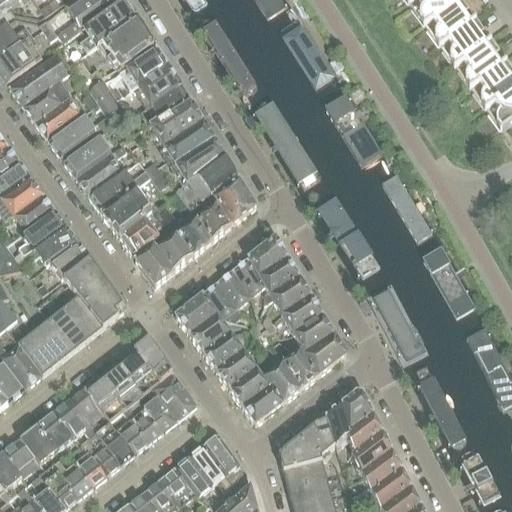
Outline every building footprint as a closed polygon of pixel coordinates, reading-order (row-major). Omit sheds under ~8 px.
[(0,0),(0,2),(8,13),(20,4),(23,8),(30,3),(28,0),(0,0)] [(78,0),(64,11),(75,27),(57,39),(65,51),(84,38),(79,31),(121,1),(120,0),(78,0)] [(201,0),(180,0),(192,19),(207,9),(201,0)] [(260,0),(266,9),(280,0),(260,0)] [(401,0),(408,8),(419,0),(401,0)] [(419,0),(408,8),(423,29),(459,3),(453,7),(448,0),(419,0)] [(423,29),(427,35),(439,50),(475,24),(474,24),(469,28),(462,19),(468,15),(459,3),(423,29)] [(135,24),(123,4),(85,32),(91,40),(81,48),(88,58),(99,50),(135,24)] [(55,5),(40,15),(45,22),(60,12),(55,5)] [(211,22),(196,31),(243,105),(257,96),(211,22)] [(12,23),(5,27),(0,31),(0,63),(31,41),(32,43),(32,42),(20,25),(12,23)] [(117,76),(152,51),(152,52),(153,51),(152,50),(136,25),(136,24),(135,24),(99,50),(117,76)] [(301,24),(283,36),(321,95),(339,84),(301,24)] [(483,36),(475,24),(439,50),(454,71),(490,45),(489,45),(484,49),(478,40),(483,36)] [(57,41),(47,26),(39,32),(50,47),(57,41)] [(41,62),(29,47),(33,44),(32,42),(32,43),(31,41),(0,63),(0,81),(5,89),(41,62)] [(454,71),(458,77),(469,92),(505,66),(499,70),(493,61),(498,57),(490,45),(454,71)] [(82,63),(88,58),(84,52),(77,57),(82,63)] [(137,92),(138,93),(168,74),(156,55),(127,75),(121,79),(132,96),(137,92)] [(338,61),(329,67),(335,77),(344,71),(338,61)] [(63,82),(48,62),(9,94),(23,113),(63,82)] [(511,78),(511,75),(505,66),(469,92),(485,113),(511,93),(511,86),(508,82),(511,78)] [(82,88),(92,81),(84,70),(78,74),(81,78),(75,82),(80,89),(76,92),(79,96),(85,92),(82,88)] [(179,92),(168,74),(138,93),(149,111),(179,92)] [(85,92),(89,98),(90,97),(105,87),(99,77),(92,81),(82,88),(85,92)] [(63,82),(23,113),(34,129),(56,113),(54,110),(68,100),(58,86),(63,82)] [(119,95),(113,99),(105,87),(90,97),(91,98),(83,103),(91,115),(99,110),(107,122),(98,128),(106,140),(130,124),(118,107),(124,103),(119,95)] [(349,96),(356,107),(366,100),(358,90),(349,96)] [(141,119),(151,135),(191,110),(179,92),(149,111),(150,113),(141,119)] [(511,93),(485,113),(499,133),(501,136),(511,127),(511,93)] [(344,98),(323,112),(364,172),(385,158),(344,98)] [(34,129),(47,147),(83,120),(70,103),(56,113),(34,129)] [(270,105),(251,117),(300,196),(319,184),(270,105)] [(202,128),(191,110),(151,135),(162,153),(202,128)] [(95,137),(84,121),(83,120),(47,147),(60,164),(95,137)] [(202,128),(162,153),(174,171),(213,146),(202,128)] [(62,167),(76,186),(112,160),(97,140),(62,167)] [(225,164),(213,146),(174,171),(185,189),(225,164)] [(0,156),(0,180),(18,168),(7,152),(0,156)] [(88,203),(124,178),(112,160),(76,186),(88,203)] [(185,189),(175,197),(190,218),(236,182),(225,164),(185,189)] [(0,204),(30,183),(18,168),(0,180),(0,204)] [(160,196),(168,191),(154,169),(146,175),(160,196)] [(88,203),(97,216),(100,219),(132,196),(150,183),(144,175),(130,186),(124,178),(88,203)] [(402,178),(387,187),(419,242),(434,233),(402,178)] [(0,221),(3,225),(42,200),(30,183),(0,204),(0,221)] [(255,213),(238,185),(225,195),(243,223),(255,213)] [(230,233),(243,223),(225,195),(212,205),(215,209),(230,233)] [(146,217),(132,196),(100,219),(116,242),(146,217)] [(15,222),(26,236),(54,216),(42,200),(3,225),(5,229),(15,222)] [(329,204),(315,213),(357,282),(372,273),(329,204)] [(116,242),(118,243),(132,263),(134,261),(178,226),(164,209),(149,220),(146,217),(116,242)] [(211,248),(230,233),(215,209),(195,225),(211,248)] [(66,233),(54,216),(26,236),(26,237),(21,240),(27,249),(20,253),(26,262),(66,233)] [(211,248),(195,225),(175,240),(192,263),(211,248)] [(38,253),(49,268),(77,249),(66,233),(26,262),(38,253)] [(173,278),(192,263),(175,240),(155,255),(173,278)] [(273,274),(287,264),(274,243),(260,255),(273,274)] [(0,278),(21,274),(2,246),(0,246),(0,278)] [(90,266),(77,249),(49,268),(62,286),(90,266)] [(154,293),(173,278),(155,255),(153,252),(137,265),(134,266),(154,293)] [(438,253),(422,262),(453,317),(469,308),(438,253)] [(273,274),(260,255),(247,265),(260,283),(273,274)] [(264,306),(298,283),(287,264),(273,274),(260,283),(263,288),(269,297),(265,300),(264,306)] [(248,300),(263,288),(260,283),(247,265),(232,277),(248,300)] [(124,312),(90,266),(62,286),(79,309),(76,311),(97,338),(123,318),(123,317),(123,313),(124,312)] [(248,300),(232,277),(217,289),(234,312),(235,311),(248,300)] [(283,320),(309,302),(298,283),(264,306),(264,310),(273,305),(283,320)] [(42,287),(35,291),(40,299),(47,294),(42,287)] [(235,311),(234,312),(217,289),(201,301),(215,320),(218,324),(233,327),(242,321),(235,311)] [(392,292),(370,303),(404,369),(426,358),(392,292)] [(215,320),(201,301),(175,322),(188,340),(215,320)] [(309,302),(283,320),(294,339),(321,321),(309,302)] [(0,305),(0,337),(11,329),(16,324),(5,304),(0,305)] [(371,315),(365,304),(359,308),(365,318),(371,315)] [(69,360),(97,338),(76,311),(46,332),(69,360)] [(269,313),(259,312),(258,320),(268,338),(275,334),(266,320),(269,313)] [(229,338),(218,324),(215,320),(188,340),(201,359),(229,338)] [(321,321),(294,339),(304,356),(302,358),(303,359),(332,339),(321,321)] [(511,386),(483,331),(465,341),(502,411),(511,406),(511,386)] [(46,332),(18,353),(41,383),(69,360),(46,332)] [(214,376),(242,356),(229,338),(201,359),(214,376)] [(319,381),(345,361),(332,339),(303,359),(319,381)] [(132,356),(158,390),(172,379),(171,378),(172,378),(160,360),(147,344),(132,356)] [(2,370),(2,371),(23,396),(24,395),(24,396),(41,383),(18,353),(8,361),(0,352),(0,347),(1,347),(0,345),(0,367),(0,368),(2,370)] [(303,359),(302,358),(300,355),(282,368),(301,396),(319,381),(303,359)] [(132,356),(115,370),(141,403),(145,399),(139,391),(143,387),(151,396),(158,390),(132,356)] [(228,395),(256,374),(242,356),(214,376),(228,395)] [(0,404),(5,411),(23,396),(2,371),(0,368),(0,367),(0,404)] [(301,396),(282,368),(263,383),(269,391),(283,409),(301,396)] [(141,403),(115,370),(98,383),(124,416),(141,403)] [(269,391),(263,383),(256,374),(228,395),(240,412),(269,391)] [(172,379),(158,390),(151,396),(157,403),(163,411),(183,395),(172,379)] [(433,379),(418,386),(454,456),(469,448),(433,379)] [(98,383),(82,396),(101,420),(104,418),(110,426),(124,416),(98,383)] [(269,391),(240,412),(255,432),(283,409),(269,391)] [(176,428),(192,415),(196,412),(183,395),(163,411),(176,428)] [(101,421),(101,420),(82,396),(71,405),(96,437),(102,432),(96,425),(101,421)] [(371,418),(361,399),(356,398),(340,411),(348,436),(371,418)] [(157,403),(144,413),(163,438),(176,428),(163,411),(157,403)] [(71,405),(53,418),(74,444),(84,436),(89,443),(96,437),(71,405)] [(324,423),(334,450),(343,444),(347,441),(349,439),(348,436),(340,411),(326,422),(324,423)] [(124,417),(130,424),(150,449),(163,438),(144,413),(136,420),(130,412),(124,417)] [(53,418),(37,431),(56,457),(57,457),(74,444),(53,418)] [(381,437),(371,418),(348,436),(349,439),(347,441),(355,456),(381,437)] [(279,459),(278,460),(280,468),(282,477),(321,467),(320,463),(325,459),(329,455),(333,451),(334,450),(324,423),(323,423),(324,424),(320,426),(316,428),(314,429),(313,430),(312,431),(312,433),(307,437),(279,459)] [(130,424),(116,435),(136,460),(150,449),(130,424)] [(122,470),(136,460),(116,435),(110,427),(96,438),(122,470)] [(37,431),(20,445),(40,470),(56,457),(37,431)] [(352,462),(361,477),(391,455),(381,437),(355,456),(356,459),(352,462)] [(82,449),(89,457),(108,481),(122,470),(96,438),(82,449)] [(231,492),(237,487),(242,484),(246,481),(239,470),(217,440),(203,451),(231,492)] [(20,445),(2,458),(22,483),(33,474),(40,482),(46,478),(40,470),(20,445)] [(203,451),(188,463),(210,493),(218,488),(224,497),(231,492),(203,451)] [(448,460),(444,452),(435,457),(440,465),(448,460)] [(370,495),(400,473),(391,455),(361,477),(370,495)] [(89,457),(75,468),(95,492),(108,481),(89,457)] [(11,492),(22,483),(2,458),(0,460),(0,490),(5,496),(11,504),(17,500),(11,492)] [(469,458),(456,465),(479,511),(488,511),(495,509),(469,458)] [(188,463),(173,475),(194,501),(197,504),(198,503),(205,511),(207,511),(208,511),(211,509),(203,499),(210,493),(188,463)] [(81,503),(95,492),(75,468),(66,475),(59,466),(54,470),(81,503)] [(321,467),(282,477),(286,491),(324,480),(321,467)] [(54,484),(47,490),(64,511),(69,511),(81,503),(54,470),(48,475),(54,484)] [(381,511),(410,491),(408,489),(400,473),(370,495),(371,496),(353,505),(356,511),(374,502),(379,511),(381,511)] [(173,475),(157,487),(176,511),(192,511),(188,506),(194,501),(173,475)] [(291,510),(329,499),(324,480),(286,491),(291,510)] [(41,511),(64,511),(47,490),(46,490),(40,483),(33,488),(38,496),(32,501),(41,511)] [(211,509),(208,511),(209,511),(224,511),(249,492),(242,484),(211,509)] [(176,511),(157,487),(142,499),(151,511),(176,511)] [(224,511),(254,511),(249,491),(249,492),(224,511)] [(415,511),(419,509),(410,491),(381,511),(415,511)] [(24,506),(15,511),(41,511),(32,501),(30,502),(30,501),(24,494),(18,499),(24,506)] [(151,511),(142,499),(127,511),(151,511)] [(332,511),(329,499),(291,510),(291,511),(332,511)]
